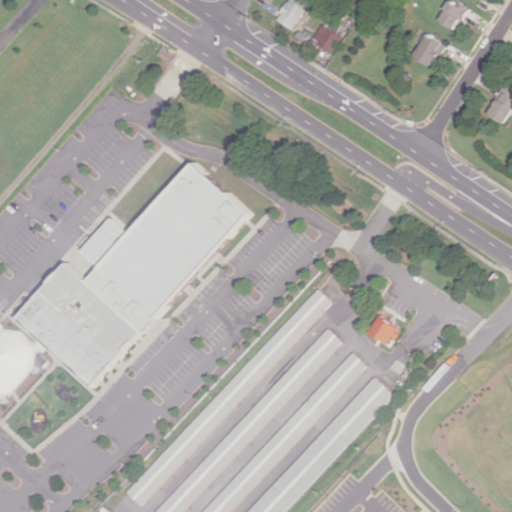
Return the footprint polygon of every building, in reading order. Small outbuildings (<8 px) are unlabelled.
[(296,29),(316,0),(293,0),(280,18),(296,29)] [(475,10),(457,0),(455,0),(444,19),(463,30),(475,10)] [(333,50),(343,35),(327,25),(317,40),(333,50)] [(451,44),(434,34),(420,56),(437,67),(451,44)] [(511,110),(511,95),(502,90),(487,114),(503,124),(511,110)] [(256,211),(203,160),(139,231),(122,215),(91,249),(107,263),(96,275),(80,260),(25,319),(101,387),(171,311),(168,309),(256,211)] [(338,301),(148,501),(134,489),(324,289),(338,301)] [(371,330),(394,343),(403,328),(380,314),(371,330)] [(0,322),(2,324),(5,329),(17,330),(21,330),(27,335),(33,344),(36,354),(34,365),(29,374),(17,388),(8,395),(0,397),(0,322)] [(347,339),(185,511),(160,511),(334,326),(347,339)] [(371,363),(231,511),(206,511),(357,351),(371,363)] [(400,393),(289,511),(253,511),(381,375),(400,393)]
